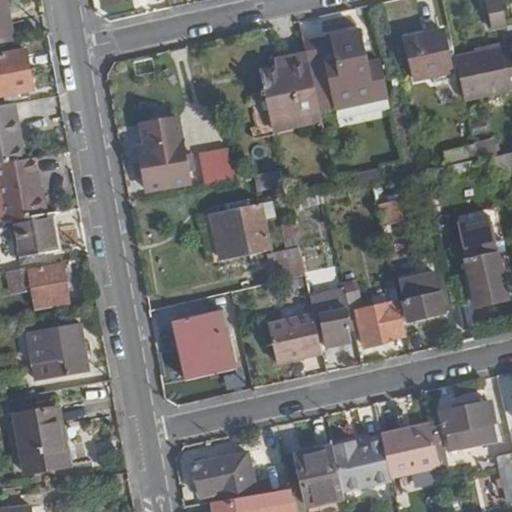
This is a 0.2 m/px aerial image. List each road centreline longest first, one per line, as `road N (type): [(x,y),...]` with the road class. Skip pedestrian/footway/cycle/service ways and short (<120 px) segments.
road 1 (tertiary): [(83,55),(145,439)]
road 2 (residential): [(511,357),(145,439)]
road 3 (residential): [(325,0),(83,55)]
